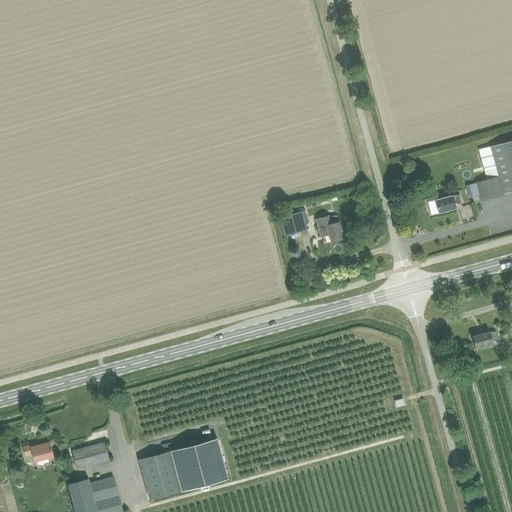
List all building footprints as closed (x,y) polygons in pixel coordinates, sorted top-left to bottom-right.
[(481,201),(504,195),(504,194),(511,191),(511,139),(475,150),(483,180),(476,182),(481,201)] [(455,204),(461,203),(459,195),(453,195),(452,195),(435,200),(438,212),(456,208),(455,204)] [(428,212),(436,211),(434,197),(426,199),(428,212)] [(285,235),(307,230),(302,211),(280,217),(285,235)] [(331,242),(344,238),(339,221),(338,221),(336,215),(329,217),(328,215),(316,219),(321,237),(329,234),(331,242)] [(484,323),(469,326),(471,333),(485,330),(484,323)] [(492,341),(498,339),(496,331),(489,332),(489,331),(472,336),(475,349),(493,344),(492,341)] [(397,407),(405,405),(403,398),(395,401),(397,407)] [(170,450),(181,491),(228,478),(217,438),(170,450)] [(53,456),(49,442),(31,447),(31,445),(23,447),(25,455),(33,453),(35,460),(53,456)] [(76,468),(109,460),(104,442),(72,450),(76,468)] [(150,499),(181,491),(170,450),(139,459),(150,499)] [(122,511),(118,494),(113,476),(89,482),(88,478),(67,483),(75,511),(122,511)]
